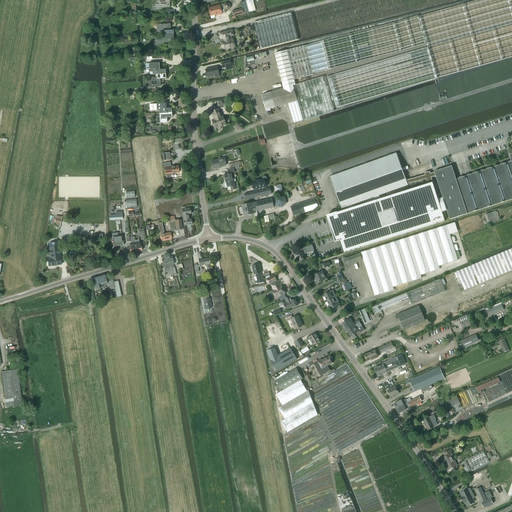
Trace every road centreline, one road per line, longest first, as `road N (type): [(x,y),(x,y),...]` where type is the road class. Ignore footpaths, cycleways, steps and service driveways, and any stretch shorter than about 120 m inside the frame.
road 1 (tertiary): [(453,511),(282,260),(262,243),(208,238)]
road 2 (track): [(281,114),(304,146),(511,80)]
road 3 (tertiary): [(208,238),(194,120),(195,0)]
road 4 (tertiary): [(0,302),(208,238)]
